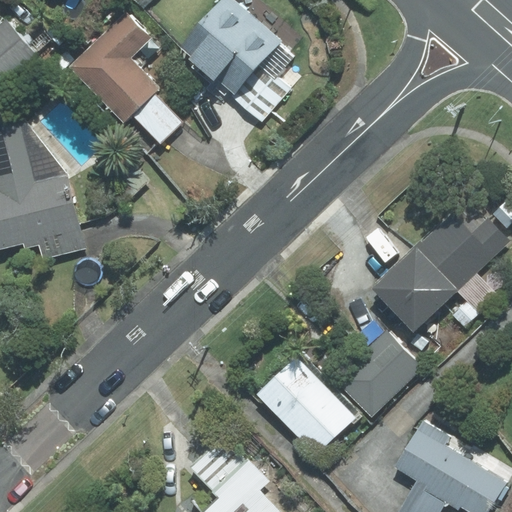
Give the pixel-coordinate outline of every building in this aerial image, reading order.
[(233,0),(222,0),(181,47),(234,94),(261,63),(281,41),(233,0)] [(70,67),(124,122),(132,114),(154,93),(159,88),(130,58),(151,38),(127,13),(70,67)] [(0,86),(36,56),(5,21),(0,26),(0,86)] [(232,96),(262,121),(290,87),(261,63),(234,94),(232,96)] [(154,93),(132,114),(160,144),(183,122),(154,93)] [(0,123),(0,246),(25,241),(26,246),(38,243),(81,232),(66,172),(23,118),(0,123)] [(468,198),(373,287),(414,330),(509,241),(468,198)] [(85,249),(81,232),(38,243),(43,260),(85,249)] [(372,416),(423,366),(387,330),(336,380),(372,416)] [(359,413),(300,352),(258,393),(317,454),(359,413)] [(421,480),(401,511),(439,511),(447,499),(470,511),(487,511),(506,482),(447,446),(452,438),(424,421),(397,466),(421,480)] [(223,434),(189,467),(218,497),(202,511),(279,511),(259,491),(269,482),(223,434)]
